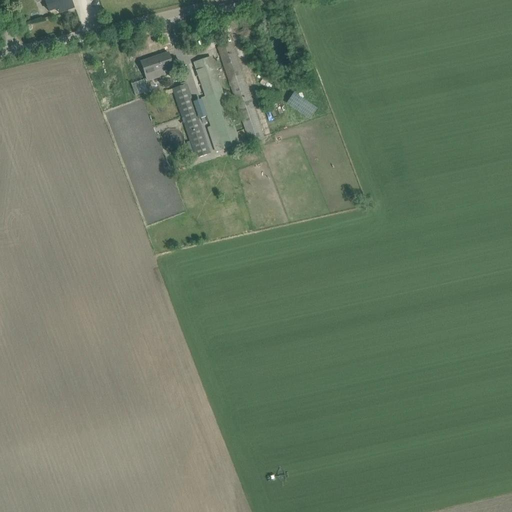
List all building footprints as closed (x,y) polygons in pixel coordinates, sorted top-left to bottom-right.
[(37,0),(39,4),(46,2),(49,12),(62,7),(64,11),(74,8),(70,0),(37,0)] [(231,88),(237,107),(232,109),(235,118),(240,116),(249,145),(263,140),(232,44),(218,48),(228,81),(222,83),(224,90),(231,88)] [(141,62),(145,72),(148,82),(175,73),(168,53),(161,56),(162,57),(151,61),(150,59),(141,62)] [(170,83),(196,159),(210,154),(185,78),(170,83)] [(144,79),(133,84),(137,96),(149,91),(144,79)] [(239,144),(222,92),(200,99),(218,151),(223,149),(239,144)] [(291,115),(319,107),(316,98),(289,106),(291,115)]
